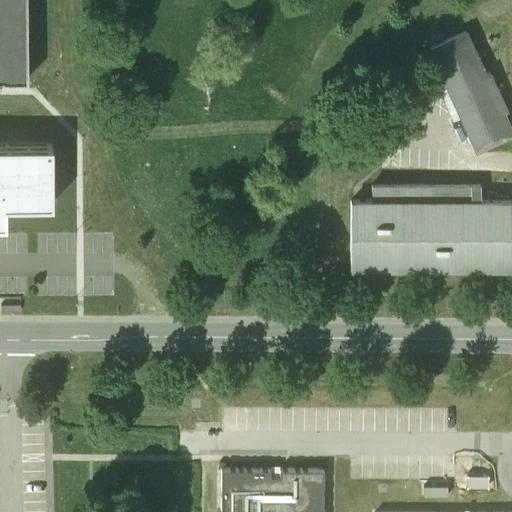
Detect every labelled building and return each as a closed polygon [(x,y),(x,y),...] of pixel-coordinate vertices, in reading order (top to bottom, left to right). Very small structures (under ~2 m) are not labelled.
[(0,0),(0,80),(5,80),(26,80),(24,0),(0,0)] [(511,134),(511,130),(465,30),(427,48),(475,151),(481,149),(511,134)] [(0,224),(3,224),(3,210),(3,205),(51,204),(50,146),(0,146),(0,224)] [(370,182),(370,198),(480,199),(480,183),(370,182)] [(351,198),(350,198),(349,268),(511,269),(511,199),(480,199),(370,198),(351,198)] [(321,511),(322,469),(220,469),(219,511),(321,511)]
